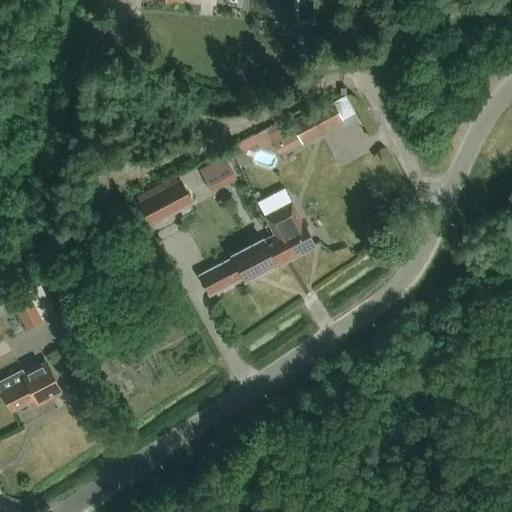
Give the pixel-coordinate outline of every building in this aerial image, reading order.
[(291,123),(302,142),(303,144),(345,121),(333,101),(291,123)] [(226,158),(198,173),(208,191),(235,176),(226,158)] [(194,204),(181,179),(138,202),(151,226),(194,204)] [(315,245),(298,214),(292,202),(264,216),(273,234),(275,236),(287,259),(315,245)] [(275,236),(273,234),(264,238),(263,237),(232,253),(234,257),(201,275),(211,294),(257,270),(260,274),(287,259),(275,236)] [(28,287),(12,296),(27,326),(44,318),(28,287)] [(0,381),(0,389),(1,392),(10,410),(35,397),(38,402),(64,388),(50,360),(25,373),(23,370),(0,381)]
